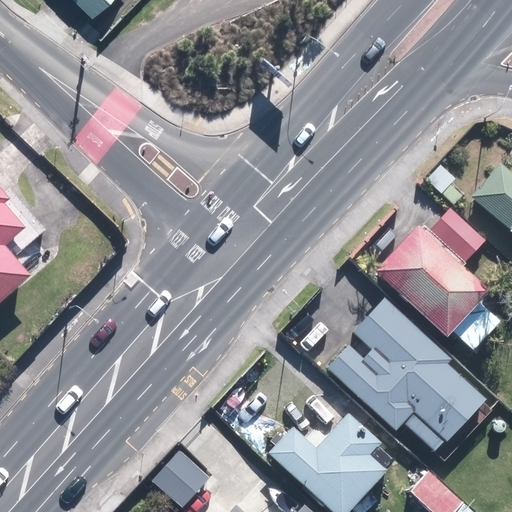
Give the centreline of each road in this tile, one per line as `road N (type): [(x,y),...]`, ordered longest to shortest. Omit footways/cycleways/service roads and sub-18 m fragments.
road 1 (primary): [(0,510),(223,249)]
road 2 (primary): [(79,98),(176,141),(259,205)]
road 3 (tertiary): [(223,249),(146,179),(79,98)]
road 4 (primary): [(318,138),(372,29),(398,0)]
road 5 (primary): [(433,71),(318,138)]
